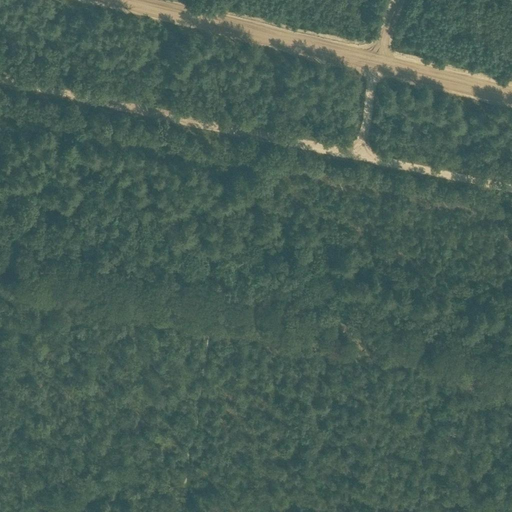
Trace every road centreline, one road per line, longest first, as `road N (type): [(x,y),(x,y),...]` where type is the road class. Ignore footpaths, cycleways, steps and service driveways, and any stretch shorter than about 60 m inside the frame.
road 1 (unclassified): [(511,358),(0,251)]
road 2 (track): [(511,96),(121,0)]
